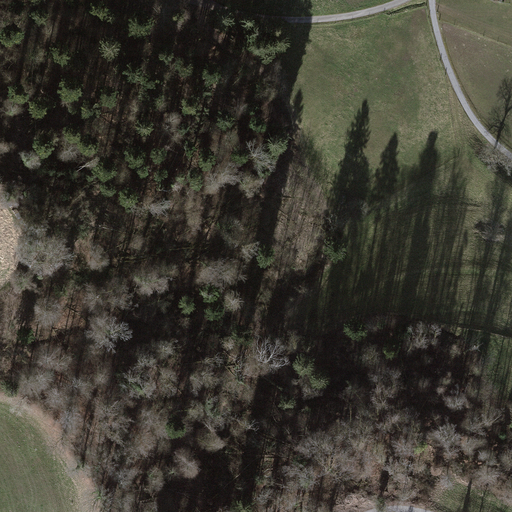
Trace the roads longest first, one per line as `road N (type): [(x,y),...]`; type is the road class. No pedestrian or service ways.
road 1 (track): [(207,2),(198,12),(207,27),(292,108),(302,159),(342,230),(342,245),(295,321),(321,334),(365,317),(470,336)]
road 2 (residential): [(403,0),(302,18),(207,2)]
road 3 (residential): [(432,0),(458,96),(511,158)]
